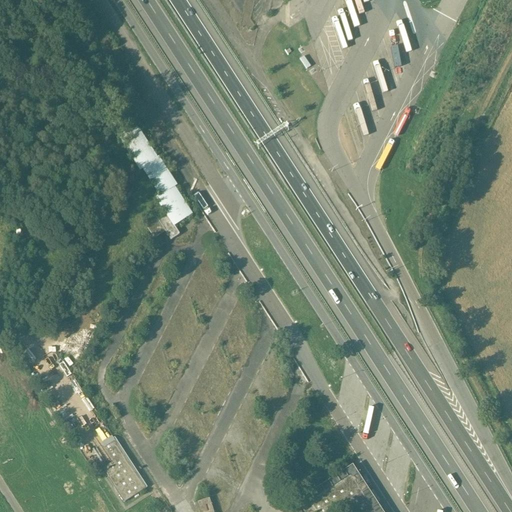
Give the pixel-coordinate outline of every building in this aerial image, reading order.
[(354,38),(345,10),(339,12),(347,40),(354,38)] [(402,64),(409,61),(400,36),(393,38),(402,64)] [(306,69),(310,67),(304,57),(300,60),(306,69)] [(368,131),(364,119),(359,120),(364,132),(368,131)] [(176,186),(158,158),(157,159),(136,127),(118,139),(140,171),(142,169),(160,196),(156,199),(166,215),(158,220),(154,216),(143,223),(154,240),(165,232),(170,241),(179,235),(174,227),(192,215),(174,188),(176,186)] [(145,488),(113,439),(102,446),(113,462),(103,469),(109,477),(125,502),(124,502),(125,502),(145,489),(145,488)] [(377,511),(352,473),(297,508),(299,511),(377,511)] [(211,511),(208,501),(197,504),(199,511),(211,511)]
